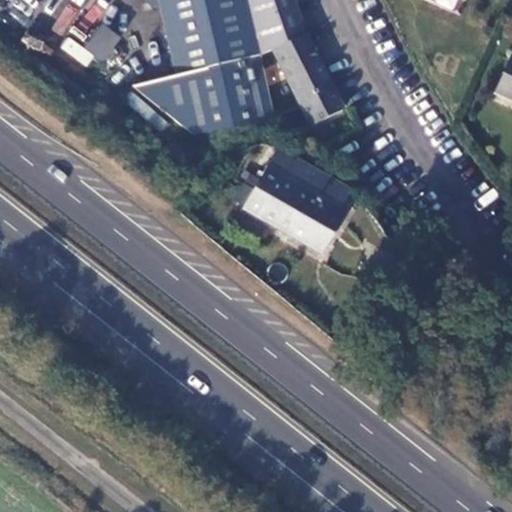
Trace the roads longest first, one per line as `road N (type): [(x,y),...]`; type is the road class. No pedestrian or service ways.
road 1 (trunk): [(475,511),(0,138)]
road 2 (trunk): [(0,212),(382,511)]
road 3 (residential): [(335,0),(392,111),(508,268)]
road 4 (unclassified): [(140,511),(0,400)]
